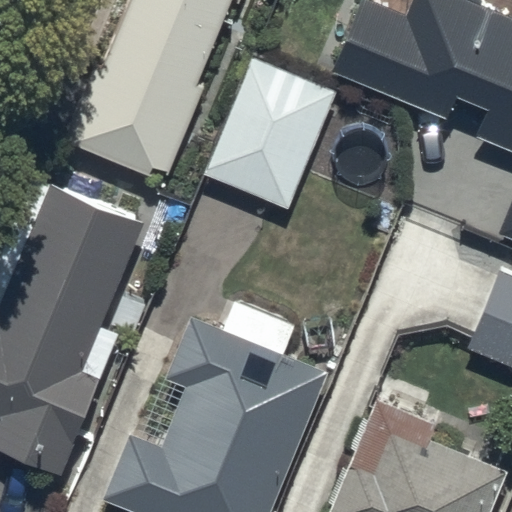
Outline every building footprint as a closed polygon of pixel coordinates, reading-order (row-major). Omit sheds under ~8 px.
[(125,0),(98,65),(93,63),(62,137),(158,177),(198,82),(192,79),(225,0),(125,0)] [(284,204),(330,86),(250,55),(203,172),(284,204)] [(0,445),(60,469),(100,368),(86,363),(142,220),(45,182),(0,297),(0,445)] [(458,237),(405,217),(376,293),(430,313),(458,237)] [(145,511),(264,511),(325,363),(282,348),(292,319),(231,295),(220,321),(190,309),(163,374),(183,382),(160,438),(130,426),(102,494),(145,511)] [(371,466),(346,456),(326,511),(485,511),(502,464),(420,437),(417,446),(382,434),(371,466)]
